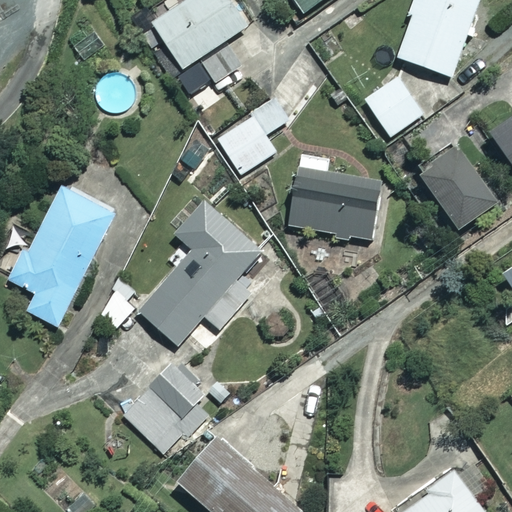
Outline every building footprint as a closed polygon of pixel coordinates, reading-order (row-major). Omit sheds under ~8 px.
[(249,24),(232,0),(186,0),(153,23),(184,68),(199,58),(216,82),(236,69),(219,45),(249,24)] [(293,0),(301,13),(321,0),(293,0)] [(478,0),(417,0),(398,58),(453,76),(478,0)] [(426,119),(397,76),(360,101),(389,144),(426,119)] [(511,116),(491,131),(511,161),(511,116)] [(276,152),(254,117),(219,139),(241,174),(276,152)] [(497,203),(459,147),(421,174),(459,229),(497,203)] [(336,235),(350,237),(351,233),(371,236),(379,181),(298,169),(290,224),(303,226),(302,230),(314,232),(315,228),(336,231),(336,235)] [(116,210),(62,184),(13,282),(36,293),(27,311),(59,326),(116,210)] [(175,233),(192,249),(138,310),(178,345),(205,316),(219,328),(251,293),(236,280),(262,251),(205,199),(175,233)] [(280,308),(263,323),(281,343),(297,328),(280,308)] [(162,392),(193,422),(213,402),(182,372),(162,392)] [(193,422),(162,392),(135,420),(166,451),(193,422)] [(302,511),(217,436),(178,481),(213,511),(302,511)] [(484,511),(457,473),(402,511),(484,511)]
